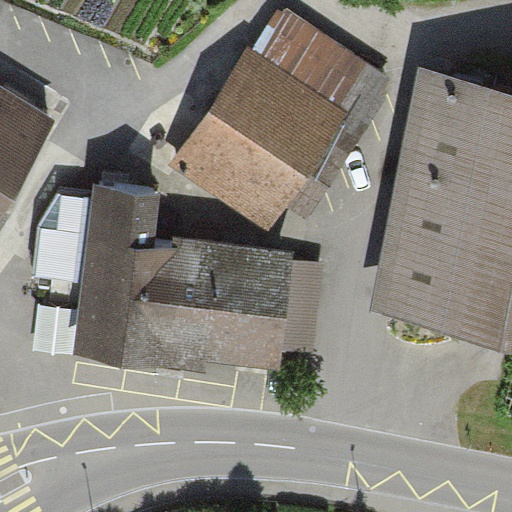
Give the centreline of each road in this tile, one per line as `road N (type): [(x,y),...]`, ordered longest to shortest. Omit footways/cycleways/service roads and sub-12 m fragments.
road 1 (residential): [(511,491),(254,445),(83,455),(0,491)]
road 2 (track): [(0,248),(46,174),(265,0)]
